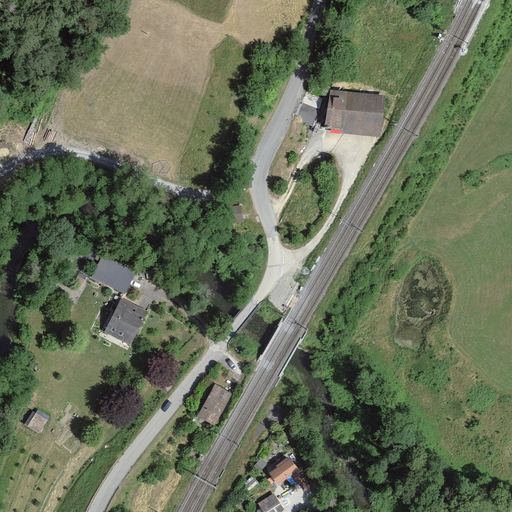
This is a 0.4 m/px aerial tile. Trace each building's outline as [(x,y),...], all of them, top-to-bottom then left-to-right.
[(342,132),(383,135),(386,94),(332,89),(330,125),(343,126),(342,132)] [(134,272),(103,256),(93,276),(124,291),(134,272)] [(122,300),(107,331),(130,342),(145,312),(122,300)] [(217,383),(200,415),(216,424),(234,393),(217,383)] [(47,420),(36,414),(29,426),(40,433),(47,420)] [(290,460),(271,474),(278,484),(291,475),(298,485),(305,480),(290,460)] [(275,495),(259,504),(264,511),(281,511),(284,510),(275,495)]
